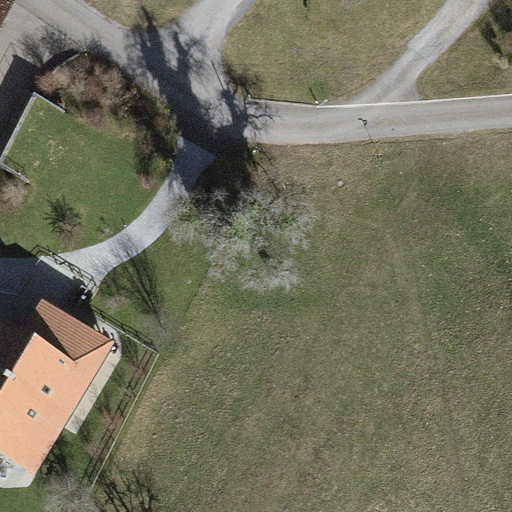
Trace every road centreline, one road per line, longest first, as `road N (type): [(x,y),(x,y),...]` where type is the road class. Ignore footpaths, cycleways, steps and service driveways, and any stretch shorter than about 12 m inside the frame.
road 1 (track): [(49,0),(162,78),(244,120),(511,113)]
road 2 (track): [(0,268),(42,273),(144,249),(244,120)]
road 3 (track): [(373,121),(475,0)]
